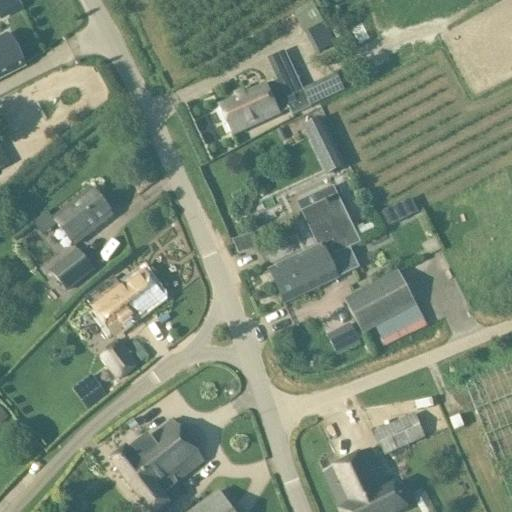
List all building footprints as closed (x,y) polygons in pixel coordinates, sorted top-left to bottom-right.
[(16,0),(3,0),(0,2),(0,22),(22,11),(16,0)] [(313,4),(294,15),(304,33),(323,23),(313,4)] [(0,80),(21,70),(5,38),(0,40),(0,80)] [(247,94),(236,99),(219,107),(232,137),(280,116),(279,114),(289,110),(293,116),(311,108),(311,107),(347,90),(339,73),(303,90),(285,51),(267,60),(277,82),(266,87),(265,86),(247,94)] [(322,119),(303,129),(326,176),(345,167),(322,119)] [(54,220),(75,247),(113,217),(92,190),(54,220)] [(351,250),(350,248),(359,244),(337,199),(306,213),(323,248),(269,273),(276,286),(351,250)] [(388,227),(396,223),(420,209),(422,208),(421,206),(410,199),(381,215),(388,228),(388,227)] [(360,268),(351,250),(276,286),(285,304),(360,268)] [(94,271),(80,252),(51,274),(66,293),(94,271)] [(362,335),(416,306),(399,273),(345,302),(362,335)] [(88,299),(114,334),(162,298),(145,275),(118,295),(109,283),(88,299)] [(337,354),(360,342),(350,324),(327,336),(337,354)] [(121,344),(104,357),(120,379),(137,366),(121,344)] [(425,440),(423,435),(414,416),(374,434),(385,458),(425,440)] [(148,511),(162,511),(171,505),(164,495),(205,463),(174,421),(150,438),(149,436),(129,451),(129,450),(109,463),(148,511)] [(324,474),(341,511),(339,511),(401,511),(409,508),(396,485),(389,488),(371,450),(324,474)] [(234,511),(220,492),(191,511),(234,511)]
